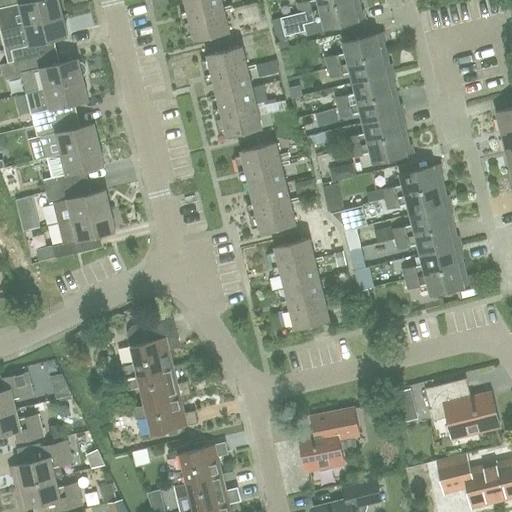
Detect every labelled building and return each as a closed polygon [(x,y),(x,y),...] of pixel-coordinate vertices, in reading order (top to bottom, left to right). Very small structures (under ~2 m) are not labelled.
[(0,0),(0,25),(1,30),(25,25),(25,24),(63,15),(59,0),(0,0)] [(232,4),(224,6),(222,0),(185,0),(188,11),(180,13),(186,35),(194,34),(195,39),(230,31),(225,10),(233,8),(232,4)] [(361,10),(358,0),(345,0),(300,12),(280,17),(285,35),(304,30),(302,22),(322,17),(325,28),(365,18),(363,9),(361,10)] [(307,0),(297,2),(300,12),(345,0),(307,0)] [(25,25),(1,30),(8,63),(14,61),(57,51),(54,39),(68,35),(63,15),(25,24),(25,25)] [(346,51),(326,56),(329,66),(386,52),(384,41),(386,41),(383,31),(343,41),(346,51)] [(214,82),(220,107),(213,108),(219,132),(226,130),(227,135),(262,127),(257,106),(265,104),(265,101),(256,103),(248,69),(257,67),(256,64),(247,66),(242,45),(207,54),(208,58),(201,60),(207,83),(214,82)] [(57,51),(14,61),(17,73),(22,72),(26,92),(46,88),(84,79),(83,76),(85,73),(86,69),(86,66),(83,63),(79,61),(79,58),(60,62),(57,51)] [(389,64),(386,52),(329,66),(331,76),(350,71),(353,81),(394,71),(392,63),(389,64)] [(396,80),(394,71),(353,81),(355,91),(336,96),(338,106),(396,92),(394,81),(396,80)] [(49,99),(29,104),(35,125),(36,125),(78,115),(75,103),(89,99),(84,79),(46,88),(49,99)] [(399,104),(396,92),(338,106),(341,116),(360,111),(363,121),(404,111),(402,103),(399,104)] [(274,119),(290,118),(289,103),(273,104),(274,119)] [(501,131),(511,128),(511,106),(496,111),(501,131)] [(406,120),(404,111),(363,121),(365,131),(346,136),(348,146),(406,131),(404,121),(406,120)] [(45,157),(48,156),(100,144),(95,123),(80,127),(78,115),(36,125),(39,137),(40,136),(45,157)] [(511,128),(501,131),(506,151),(511,149),(511,128)] [(409,143),(406,131),(348,146),(351,156),(370,151),(373,162),(414,151),(412,142),(409,143)] [(287,152),(279,154),(276,141),(241,150),(242,154),(235,156),(241,179),(248,178),(254,202),(247,204),(253,227),(259,226),(261,231),(296,222),(291,202),(298,200),(298,196),(290,198),(282,165),(290,163),(287,152)] [(44,179),(47,191),(89,181),(86,169),(105,164),(100,144),(48,156),(53,177),(44,179)] [(385,198),(443,184),(440,173),(443,172),(440,162),(399,173),(402,182),(383,187),(385,198)] [(54,202),(59,222),(111,209),(106,189),(92,193),(89,181),(47,191),(50,203),(54,202)] [(446,195),(443,184),(385,198),(388,208),(407,203),(410,213),(451,203),(448,194),(446,195)] [(453,211),(451,203),(410,213),(412,222),(393,227),(396,238),(453,223),(450,212),(453,211)] [(111,209),(59,222),(64,243),(54,245),(57,257),(103,247),(100,235),(116,231),(111,209)] [(456,235),(453,223),(396,238),(398,247),(417,243),(420,253),(461,242),(459,234),(456,235)] [(282,274),(288,299),(281,301),(286,324),(294,323),(295,327),(329,319),(324,298),(333,296),(332,292),(324,294),(316,261),(324,259),(323,255),(315,257),(310,238),(275,246),(276,251),(269,252),(275,276),(282,274)] [(463,251),(461,242),(420,253),(422,262),(403,267),(406,277),(464,263),(461,252),(463,251)] [(467,275),(464,263),(406,277),(408,287),(428,282),(430,293),(471,283),(469,274),(467,275)] [(123,365),(126,377),(172,365),(168,348),(180,345),(177,333),(148,340),(147,335),(155,333),(153,325),(145,327),(144,322),(136,324),(132,326),(129,330),(129,335),(135,362),(123,365)] [(141,386),(145,403),(180,395),(191,392),(188,380),(177,382),(172,365),(126,377),(129,389),(141,386)] [(0,411),(16,408),(13,398),(33,393),(27,371),(2,377),(5,389),(0,390),(0,411)] [(463,399),(459,380),(425,388),(433,420),(451,416),(457,436),(497,426),(488,393),(463,399)] [(145,403),(140,404),(133,406),(136,419),(148,416),(152,433),(168,429),(169,435),(178,433),(177,427),(199,422),(196,409),(184,412),(180,395),(145,403)] [(16,408),(0,411),(0,432),(14,429),(17,441),(43,435),(38,413),(18,418),(16,408)] [(343,460),(341,449),(356,446),(354,434),(360,433),(354,408),(310,417),(314,435),(299,438),(306,468),(343,460)] [(13,474),(15,485),(55,476),(56,477),(62,475),(60,464),(72,461),(67,439),(40,445),(43,457),(9,465),(11,474),(13,474)] [(184,469),(172,472),(175,484),(223,473),(219,455),(229,453),(226,440),(180,452),(184,469)] [(438,464),(444,491),(468,485),(473,505),(511,494),(511,460),(471,471),(467,456),(438,464)] [(227,490),(223,473),(175,484),(176,485),(174,486),(180,511),(189,511),(194,511),(230,503),(235,501),(241,500),(238,487),(227,490)] [(55,476),(15,485),(18,497),(16,497),(19,506),(32,503),(53,498),(56,510),(57,510),(82,504),(79,491),(77,481),(58,486),(56,477),(55,476)] [(315,510),(315,511),(355,511),(355,508),(382,501),(377,480),(343,488),(346,502),(315,510)] [(112,487),(89,490),(91,506),(113,503),(112,487)] [(232,511),(230,503),(194,511),(189,511),(232,511)]
